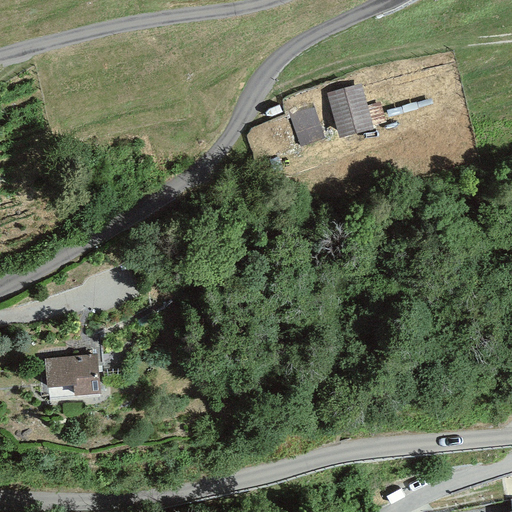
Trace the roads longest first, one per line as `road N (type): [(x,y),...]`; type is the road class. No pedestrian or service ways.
road 1 (unclassified): [(511,436),(353,451),(166,496),(0,504)]
road 2 (unclassified): [(0,289),(186,179),(221,147),(278,58),(388,0)]
road 3 (unclassified): [(270,0),(0,55)]
road 4 (track): [(246,105),(354,63),(511,38)]
road 5 (unclassified): [(511,462),(392,511)]
